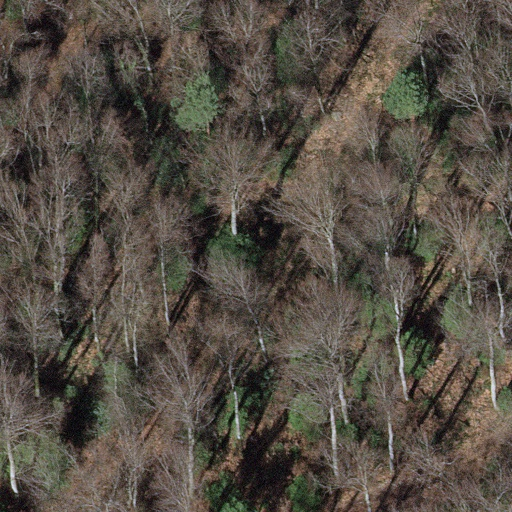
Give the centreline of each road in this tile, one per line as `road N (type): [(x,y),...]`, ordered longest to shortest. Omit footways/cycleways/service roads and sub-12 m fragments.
road 1 (track): [(67,511),(185,380),(307,224),(386,56),(422,0)]
road 2 (track): [(511,441),(357,511)]
